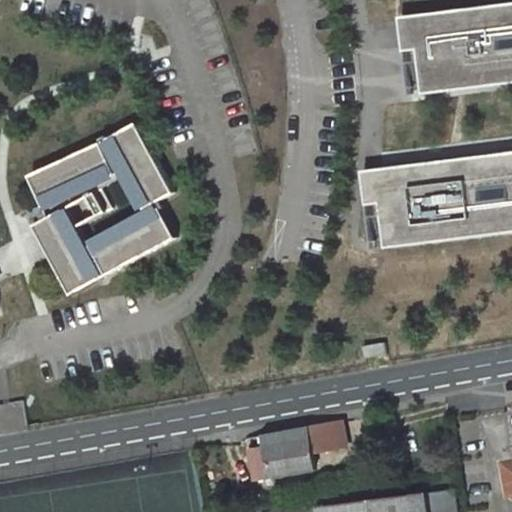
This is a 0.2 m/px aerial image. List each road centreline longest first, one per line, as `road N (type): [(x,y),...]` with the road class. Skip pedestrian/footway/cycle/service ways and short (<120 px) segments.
road 1 (unclassified): [(0,454),(511,364)]
road 2 (unknown): [(501,511),(476,370)]
